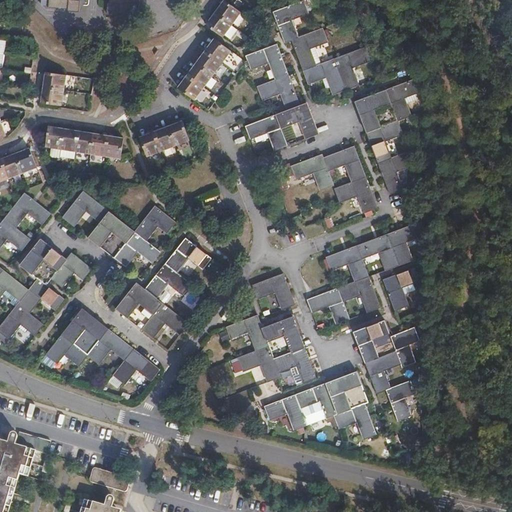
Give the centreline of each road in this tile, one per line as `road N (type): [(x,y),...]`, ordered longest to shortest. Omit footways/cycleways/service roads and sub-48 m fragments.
road 1 (residential): [(508,511),(156,427)]
road 2 (track): [(457,24),(464,103),(460,322),(491,375)]
road 3 (residential): [(176,368),(94,303),(101,259),(49,226)]
road 4 (track): [(437,511),(491,375),(511,386)]
road 5 (residential): [(147,424),(0,372)]
road 6 (residential): [(147,460),(0,418)]
road 7 (residential): [(127,101),(111,119),(91,123),(33,119),(0,149)]
road 8 (residential): [(257,255),(176,368)]
road 9 (residential): [(288,257),(318,346),(346,354)]
